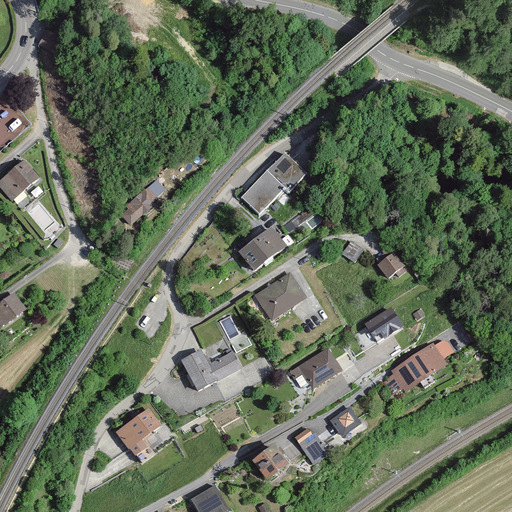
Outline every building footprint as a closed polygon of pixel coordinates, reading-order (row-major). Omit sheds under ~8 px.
[(64,38),(47,29),(38,46),(55,55),(64,38)] [(249,192),(242,200),(262,217),(285,192),(290,197),(308,176),(283,154),(249,192)] [(24,162),(0,181),(0,188),(13,204),(41,181),(25,161),(24,162)] [(149,189),(121,213),(131,224),(140,217),(159,200),(149,189)] [(306,209),(285,224),(290,231),(312,217),(306,209)] [(240,253),(255,273),(287,250),(277,237),(277,236),(271,229),(240,253)] [(342,255),(355,264),(363,252),(351,243),(342,255)] [(391,250),(377,262),(390,279),(405,267),(391,250)] [(413,269),(420,282),(442,269),(435,257),(413,269)] [(269,286),(255,296),(273,323),(308,299),(290,272),(269,286)] [(18,293),(0,307),(0,322),(5,329),(31,309),(18,293)] [(405,330),(391,309),(365,326),(373,340),(381,336),(385,342),(394,337),(405,330)] [(475,329),(466,335),(472,343),(480,338),(475,329)] [(241,335),(230,341),(237,354),(252,345),(245,333),(241,335)] [(410,360),(392,373),(394,376),(403,390),(406,395),(448,367),(444,360),(454,353),(446,340),(435,347),(433,345),(410,360)] [(329,347),(290,373),(300,389),(311,382),(316,390),(335,378),(345,371),(329,347)] [(202,352),(182,362),(198,394),(243,371),(233,353),(209,365),(206,360),(202,352)] [(394,376),(384,382),(393,396),(403,390),(394,376)] [(341,413),(330,421),(343,439),(361,426),(350,408),(341,413)] [(137,419),(116,434),(135,460),(137,458),(142,466),(155,456),(145,442),(161,428),(148,410),(137,419)] [(311,430),(296,441),(313,465),(328,455),(311,430)] [(274,447),(252,464),(267,484),(289,467),(278,453),(274,447)] [(191,499),(198,511),(223,511),(229,509),(215,485),(202,492),(191,499)] [(266,511),(270,510),(265,503),(258,508),(260,511),(266,511)]
